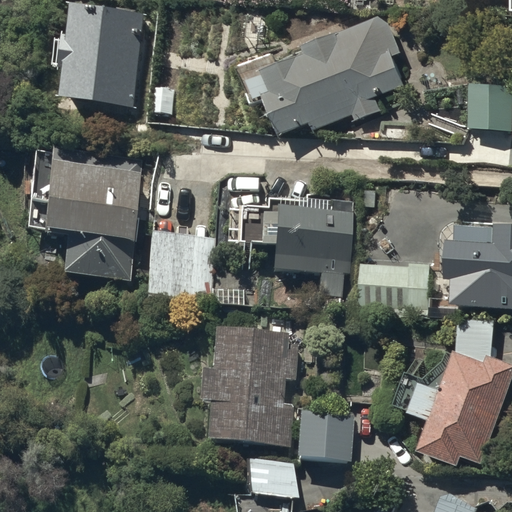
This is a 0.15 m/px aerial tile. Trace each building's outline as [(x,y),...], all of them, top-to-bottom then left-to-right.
[(67,94),(136,104),(150,9),(89,0),(78,0),(74,33),(70,32),(66,64),(71,65),(67,94)] [(271,94),(284,129),(313,118),(318,130),(353,117),(356,123),(387,112),(381,96),(407,86),(395,55),(404,52),(395,29),(385,33),(379,18),(308,44),(311,53),(269,69),(278,92),(271,94)] [(471,127),(511,130),(511,85),(474,83),(471,127)] [(129,282),(143,157),(52,148),(51,152),(35,150),(26,229),(66,233),(62,275),(129,282)] [(351,276),(353,201),(269,199),(268,208),(240,208),(239,244),(274,245),(273,272),(318,273),(318,298),(341,299),(342,275),(351,276)] [(511,312),(511,225),(486,224),(486,228),(452,226),(450,251),(441,251),(438,301),(447,302),(447,309),(511,312)] [(216,241),(154,233),(145,299),(207,307),(216,241)] [(410,266),(365,264),(364,305),(410,306),(410,309),(417,309),(417,314),(432,314),(433,264),(410,263),(410,266)] [(244,290),(212,289),(212,305),(244,306),(244,290)] [(207,438),(289,446),(293,407),(282,406),(284,379),(294,380),(297,346),(286,345),(287,335),(216,328),(212,370),(203,369),(199,401),(211,402),(207,438)] [(483,462),(511,383),(511,362),(490,355),(487,362),(457,351),(443,390),(423,382),(413,411),(433,418),(421,451),(461,465),(464,456),(483,462)] [(353,417),(301,412),(297,457),(350,461),(353,417)] [(251,461),(250,495),(296,496),(296,462),(251,461)] [(479,511),(482,507),(445,494),(438,511),(479,511)]
